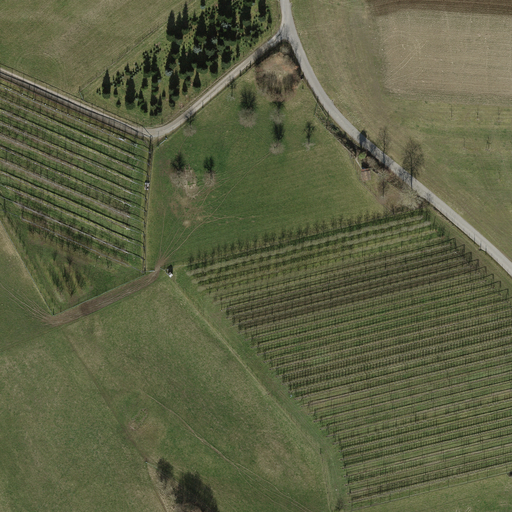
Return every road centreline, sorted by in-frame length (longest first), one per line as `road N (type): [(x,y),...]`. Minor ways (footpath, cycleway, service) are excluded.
road 1 (track): [(511,269),(347,126),(302,62),(285,0)]
road 2 (track): [(0,71),(162,136),(290,29)]
